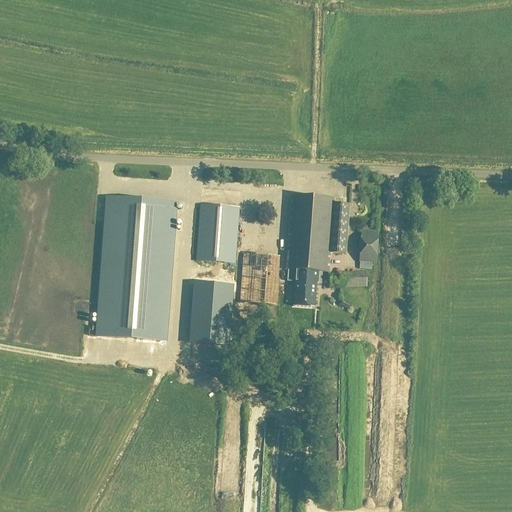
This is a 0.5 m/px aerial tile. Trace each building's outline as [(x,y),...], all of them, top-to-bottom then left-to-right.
[(328,274),(330,255),(345,256),(348,206),(333,205),(334,201),(291,198),(286,271),(288,271),(287,283),(294,283),(293,307),(314,308),(316,285),(320,285),(320,273),(328,274)] [(165,343),(175,207),(175,205),(107,199),(96,338),(165,343)] [(234,266),(239,210),(200,207),(196,263),(234,266)] [(376,265),(378,234),(361,232),(359,264),(376,265)] [(329,290),(366,288),(366,273),(337,274),(337,277),(329,277),(329,290)] [(231,287),(193,285),(189,344),(227,347),(231,287)]
